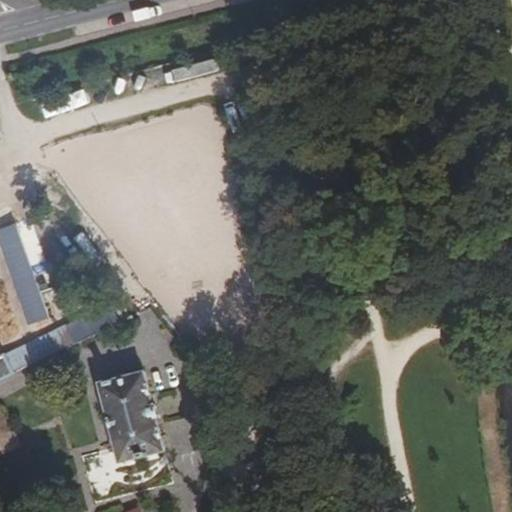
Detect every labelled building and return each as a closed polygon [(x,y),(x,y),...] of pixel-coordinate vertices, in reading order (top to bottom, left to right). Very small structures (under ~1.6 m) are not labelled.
[(0,380),(16,372),(9,358),(6,353),(0,355),(0,135),(2,135),(0,129),(0,380)] [(5,208),(0,210),(0,225),(12,219),(5,208)] [(511,239),(511,214),(472,223),(477,242),(493,238),(495,243),(511,239)] [(17,223),(0,228),(0,243),(30,326),(52,318),(17,223)] [(68,329),(9,358),(16,372),(76,344),(68,329)] [(153,405),(145,371),(101,382),(122,461),(165,450),(156,417),(158,417),(156,405),(153,405)]
